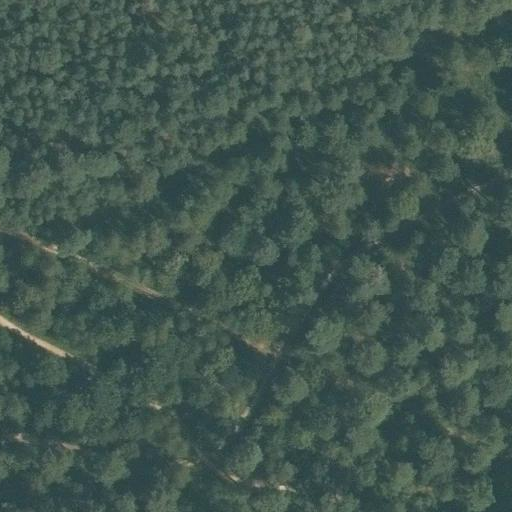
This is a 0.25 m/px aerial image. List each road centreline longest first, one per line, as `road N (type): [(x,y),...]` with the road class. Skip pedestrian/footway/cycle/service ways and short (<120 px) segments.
road 1 (track): [(0,452),(28,445),(145,471),(203,457),(250,412),(333,270),(511,182)]
road 2 (track): [(511,458),(0,230)]
